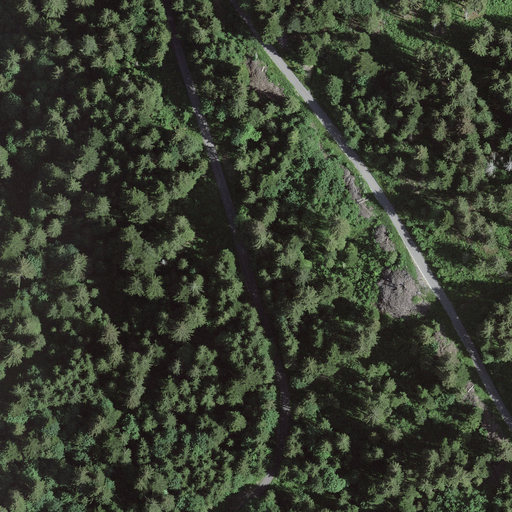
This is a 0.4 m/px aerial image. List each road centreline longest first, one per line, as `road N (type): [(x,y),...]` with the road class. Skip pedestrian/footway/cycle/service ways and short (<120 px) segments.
road 1 (unclassified): [(163,0),(282,381),(279,452),(240,511)]
road 2 (unclassified): [(511,426),(396,220),(236,0)]
